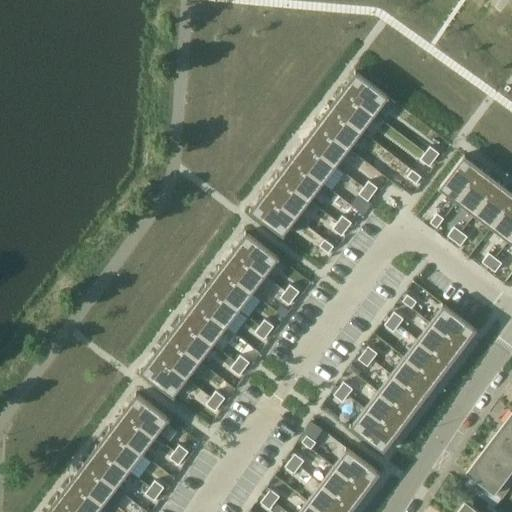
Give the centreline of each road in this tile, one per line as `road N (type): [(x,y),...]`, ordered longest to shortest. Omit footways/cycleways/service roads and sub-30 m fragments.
road 1 (residential): [(201,511),(401,228),(511,308)]
road 2 (unclassified): [(398,511),(511,338)]
